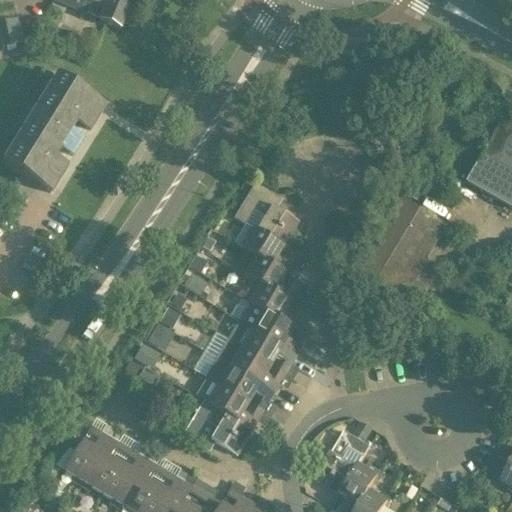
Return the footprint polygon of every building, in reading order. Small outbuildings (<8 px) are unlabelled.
[(119,30),(131,0),(50,0),(100,20),(99,22),(119,30)] [(0,38),(3,49),(22,44),(17,21),(0,25),(0,38)] [(104,108),(56,78),(2,165),(22,178),(50,195),(104,108)] [(511,130),(502,125),(490,146),(489,146),(467,185),(511,209),(511,130)] [(253,214),(264,220),(256,233),(281,248),(296,223),(249,194),(233,221),(245,227),(253,214)] [(398,312),(447,228),(395,196),(343,279),(398,312)] [(234,246),(245,252),(253,257),(253,256),(285,275),(290,267),(275,258),(281,248),(256,233),(255,233),(245,228),(234,246)] [(216,244),(208,239),(202,249),(210,254),(216,244)] [(191,270),(207,279),(213,269),(206,264),(210,257),(201,252),(191,270)] [(234,272),(237,274),(257,285),(257,284),(288,303),(293,294),(279,285),(285,275),(253,256),(253,257),(245,252),(234,272)] [(199,297),(206,284),(190,274),(183,287),(199,297)] [(260,313),(260,312),(291,331),(296,322),(282,313),(288,303),(257,284),(257,285),(251,294),(247,292),(242,302),(260,313)] [(179,312),(186,301),(178,296),(171,307),(179,312)] [(406,321),(445,346),(458,327),(418,302),(406,321)] [(260,312),(260,313),(254,322),(250,320),(245,328),(294,357),(299,349),(285,341),(291,331),(260,312)] [(158,324),(170,331),(176,321),(164,314),(158,324)] [(237,322),(225,341),(269,367),(275,357),(289,366),(294,357),(245,328),(237,322)] [(164,341),(151,334),(147,342),(146,343),(159,351),(165,341),(164,341)] [(215,361),(272,395),(277,386),(263,377),(269,367),(238,349),(225,341),(214,360),(215,361)] [(154,354),(142,346),(133,360),(145,368),(154,354)] [(204,379),(216,386),(246,404),(253,394),(267,403),(272,395),(215,361),(204,379)] [(118,381),(128,387),(139,369),(129,364),(118,381)] [(201,402),(250,432),(255,423),(240,414),(246,404),(216,386),(210,396),(206,394),(201,402)] [(214,445),(235,458),(250,432),(201,402),(185,428),(214,445)] [(343,432),(314,481),(339,496),(357,466),(358,466),(369,448),(362,444),(370,430),(359,423),(351,437),(343,432)] [(70,484),(79,489),(108,440),(100,435),(92,449),(80,443),(74,453),(62,473),(72,479),(70,484)] [(90,490),(100,495),(118,465),(107,459),(116,444),(108,440),(79,489),(87,494),(90,490)] [(511,493),(511,446),(508,445),(496,466),(506,472),(501,481),(511,488),(509,492),(511,493)] [(74,453),(65,447),(52,466),(62,473),(74,453)] [(108,506),(116,511),(145,462),(137,457),(128,471),(118,465),(100,495),(110,502),(108,506)] [(140,511),(155,487),(145,481),(154,467),(145,462),(116,511),(117,511),(140,511)] [(357,466),(339,496),(349,502),(343,511),(354,511),(367,492),(379,473),(370,468),(367,472),(358,466),(357,466)] [(55,474),(48,470),(43,478),(50,482),(55,474)] [(414,475),(408,472),(403,481),(410,484),(414,475)] [(140,511),(165,511),(182,484),(174,479),(165,493),(155,487),(140,511)] [(190,511),(192,510),(182,503),(190,489),(182,484),(165,511),(190,511)] [(380,511),(388,499),(379,494),(377,498),(367,492),(354,511),(380,511)] [(238,498),(230,511),(229,511),(219,506),(215,511),(240,511),(246,503),(238,498)] [(215,511),(219,506),(211,501),(204,511),(196,511),(192,510),(190,511),(215,511)] [(252,511),(255,508),(246,503),(240,511),(252,511)]
